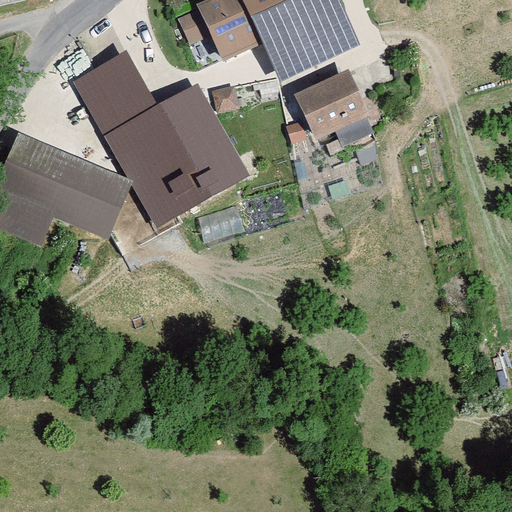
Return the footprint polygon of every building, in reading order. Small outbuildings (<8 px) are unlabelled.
[(356,53),(332,0),(228,0),(180,22),(191,45),(211,37),(223,64),(265,45),(283,86),(356,53)] [(127,51),(74,82),(134,182),(158,229),(250,176),(197,83),(158,105),(127,51)] [(347,84),(300,106),(319,145),(365,123),(347,84)] [(218,113),(240,107),(234,85),(212,91),(218,113)] [(110,241),(132,182),(21,136),(0,186),(0,229),(44,247),(55,219),(110,241)]
